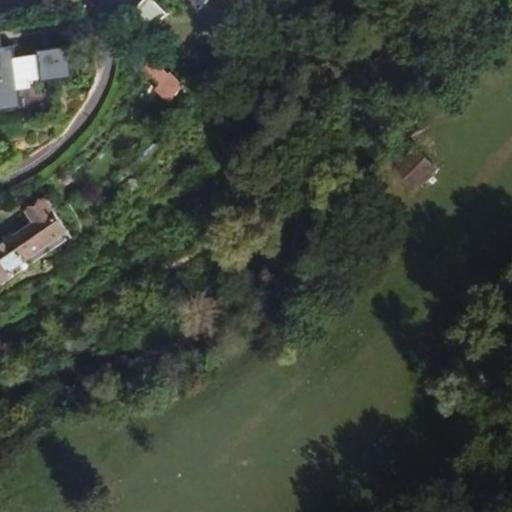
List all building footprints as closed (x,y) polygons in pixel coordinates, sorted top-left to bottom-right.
[(170,13),(155,0),(145,0),(132,15),(152,33),(170,13)] [(77,77),(72,45),(40,50),(41,54),(17,58),(15,45),(4,47),(0,47),(0,110),(25,107),(22,88),(34,86),(33,83),(37,82),(36,79),(45,77),(45,81),(77,77)] [(163,102),(180,94),(165,64),(148,72),(163,102)] [(439,172),(421,153),(396,177),(415,196),(439,172)] [(77,224),(46,194),(28,212),(35,220),(0,253),(0,290),(5,285),(14,294),(26,281),(21,275),(77,224)]
